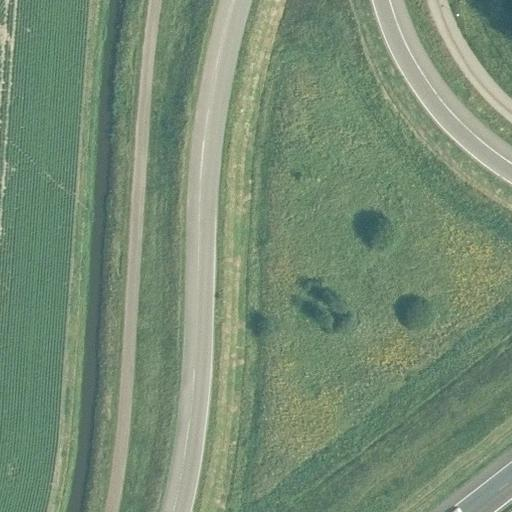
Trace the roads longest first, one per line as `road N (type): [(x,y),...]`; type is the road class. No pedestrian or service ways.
road 1 (motorway): [(242,0),(210,170),(200,403),(180,511)]
road 2 (unclassified): [(109,511),(158,0)]
road 3 (motorway): [(511,173),(457,133),(413,74),(379,0)]
road 4 (unclassified): [(440,0),(469,63),(511,115)]
